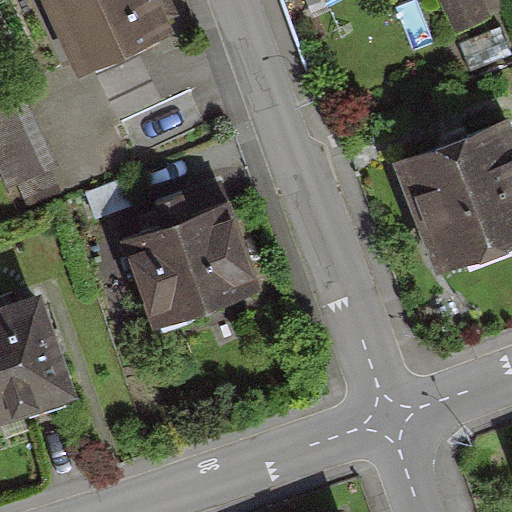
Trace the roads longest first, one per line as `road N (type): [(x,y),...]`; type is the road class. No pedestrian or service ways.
road 1 (residential): [(237,0),(394,417)]
road 2 (residential): [(394,417),(120,511)]
road 3 (residential): [(511,373),(394,417)]
